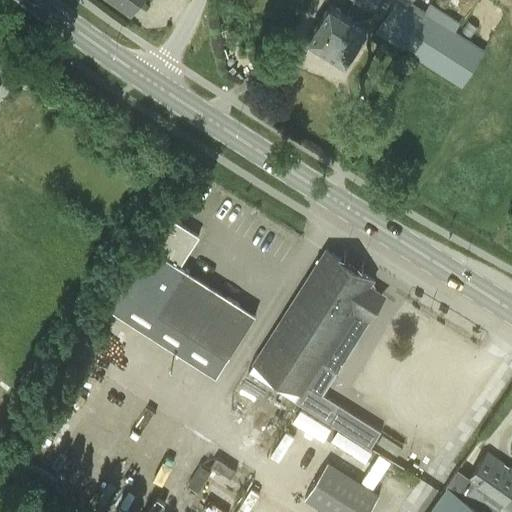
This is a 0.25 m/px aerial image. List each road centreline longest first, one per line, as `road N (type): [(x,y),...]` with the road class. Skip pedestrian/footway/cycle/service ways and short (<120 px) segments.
road 1 (primary): [(511,308),(157,82)]
road 2 (primary): [(157,82),(42,0)]
